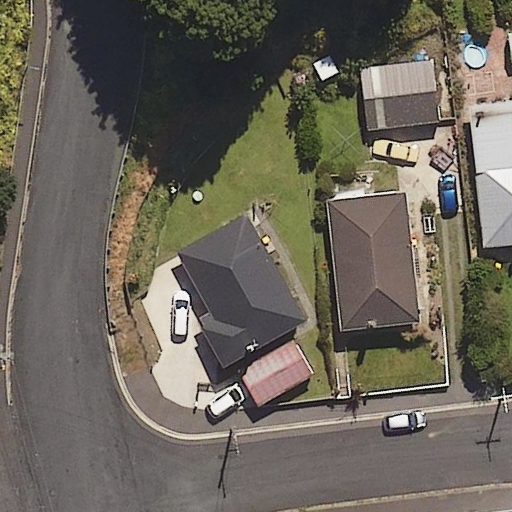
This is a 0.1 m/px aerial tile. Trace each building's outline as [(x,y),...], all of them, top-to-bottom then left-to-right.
[(511,27),(502,29),(505,56),(511,55),(511,27)] [(439,120),(433,60),(360,67),(366,127),(439,120)] [(511,101),(471,105),(484,244),(511,241),(511,101)] [(377,195),(375,171),(353,173),(352,162),(327,164),(344,327),(420,319),(407,192),(377,195)] [(303,320),(244,216),(179,252),(215,316),(201,323),(224,364),(303,320)] [(313,372),(295,341),(241,373),(260,404),(313,372)]
